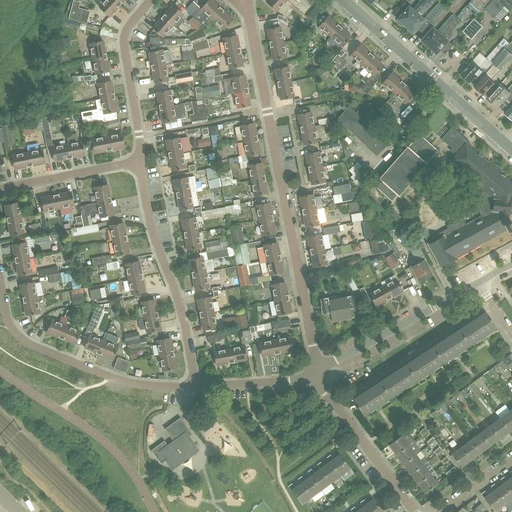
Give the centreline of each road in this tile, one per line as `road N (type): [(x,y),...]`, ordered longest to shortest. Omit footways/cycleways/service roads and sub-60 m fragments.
road 1 (residential): [(317,377),(248,15)]
road 2 (residential): [(195,387),(125,381),(30,344),(11,328),(0,285)]
road 3 (residential): [(195,387),(138,162)]
road 4 (tertiary): [(511,150),(344,0)]
road 5 (residential): [(317,377),(477,284)]
road 6 (residential): [(138,162),(122,47),(152,0)]
road 7 (residential): [(415,511),(317,377)]
road 8 (residential): [(0,189),(138,162)]
road 9 (residential): [(195,387),(317,377)]
